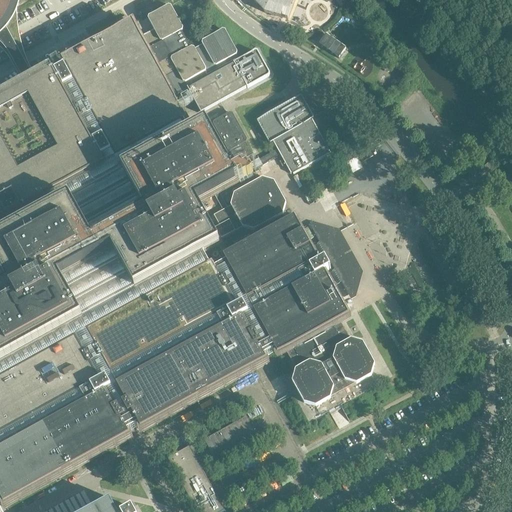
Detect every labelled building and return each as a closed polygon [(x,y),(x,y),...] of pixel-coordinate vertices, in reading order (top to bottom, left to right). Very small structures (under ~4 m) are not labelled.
[(17,17),(21,0),(0,0),(0,37),(6,32),(17,17)] [(273,16),(283,18),(284,19),(285,18),(279,6),(280,5),(283,10),(288,8),(286,6),(283,0),(249,0),(256,7),(265,13),(273,16)] [(0,507),(2,507),(4,510),(132,439),(131,438),(138,435),(138,436),(271,363),(267,356),(274,352),(277,359),(287,354),(290,360),(296,369),(296,370),(292,382),(305,406),(317,409),(332,400),(358,386),(373,378),(376,366),(365,346),(353,342),(346,329),(352,326),(348,317),(332,288),(341,283),(337,275),(335,271),(331,269),(325,260),(326,255),(323,250),(320,243),(310,248),(300,230),(292,235),(282,215),(286,204),(274,182),(263,179),(256,183),(256,182),(234,194),(231,206),(227,208),(219,192),(238,182),(237,179),(265,164),(266,163),(273,159),(280,155),(291,176),(331,154),(312,120),(313,119),(302,97),(274,113),(276,116),(270,119),(265,122),(260,114),(259,114),(264,123),(265,123),(259,126),(269,144),(273,142),(277,149),(248,166),(245,160),(253,155),(246,143),(247,140),(232,114),(230,113),(213,122),(213,125),(217,132),(212,134),(207,125),(201,115),(269,77),(258,53),(240,63),(238,58),(239,55),(228,33),(224,32),(204,42),(202,46),(196,50),(192,49),(183,33),(184,29),(172,8),(169,7),(149,18),(149,21),(154,30),(141,37),(135,25),(129,15),(114,23),(120,34),(96,47),(72,60),(69,62),(65,64),(61,66),(59,62),(48,67),(50,72),(36,80),(25,86),(0,100),(0,507)] [(6,32),(0,37),(0,50),(7,56),(25,86),(36,80),(22,48),(17,17),(6,32)] [(320,243),(326,255),(325,260),(331,269),(335,271),(341,283),(351,300),(356,298),(363,273),(339,230),(315,223),(310,226),(320,243)] [(216,462),(258,439),(247,418),(204,441),(216,462)] [(225,511),(226,511),(192,448),(170,460),(199,511),(225,511)] [(133,511),(133,509),(127,511),(114,511),(109,502),(94,510),(90,511),(133,511)]
